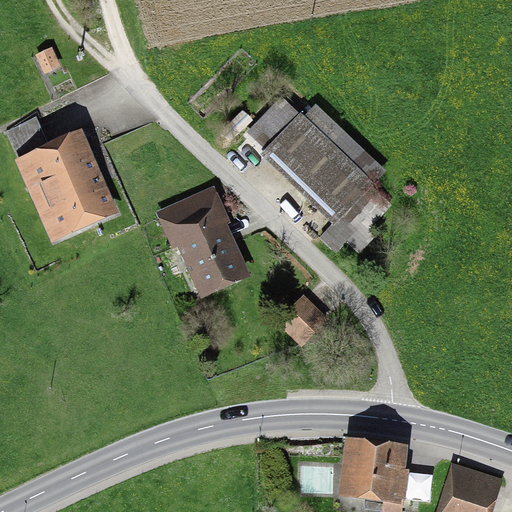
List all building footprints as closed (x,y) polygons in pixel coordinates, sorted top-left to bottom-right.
[(53,49),(36,57),(45,76),(62,68),(53,49)] [(265,158),(259,165),(331,233),(368,195),(278,110),(247,142),(265,158)] [(34,187),(93,161),(79,130),(20,157),(34,187)] [(93,161),(34,187),(59,243),(118,216),(93,161)] [(208,202),(156,226),(194,310),(247,286),(208,202)] [(301,300),(279,323),(304,346),(325,322),(301,300)] [(398,511),(404,456),(339,450),(333,511),(398,511)] [(493,511),(501,487),(449,474),(438,511),(493,511)]
